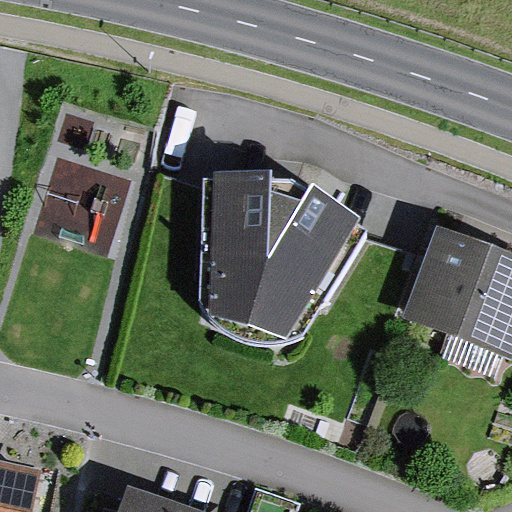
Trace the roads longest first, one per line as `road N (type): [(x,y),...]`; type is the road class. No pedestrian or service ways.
road 1 (residential): [(408,511),(197,438),(0,391)]
road 2 (secondary): [(151,0),(328,46),(511,108)]
road 3 (residential): [(175,128),(511,233)]
